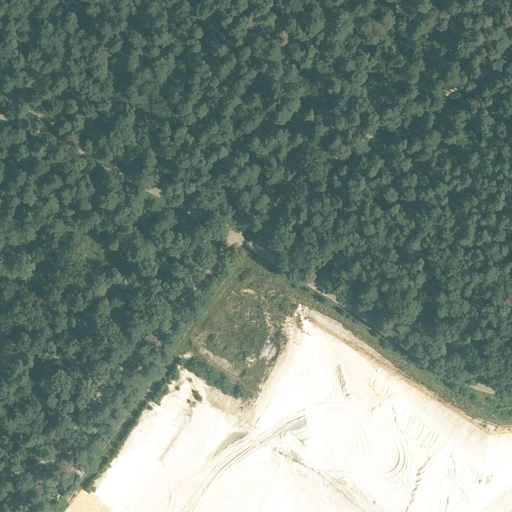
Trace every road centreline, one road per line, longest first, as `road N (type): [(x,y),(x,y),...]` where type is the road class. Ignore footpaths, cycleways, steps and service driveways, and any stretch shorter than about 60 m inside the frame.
road 1 (track): [(511,392),(449,374),(232,236)]
road 2 (track): [(511,59),(244,226)]
road 3 (track): [(232,236),(0,115)]
